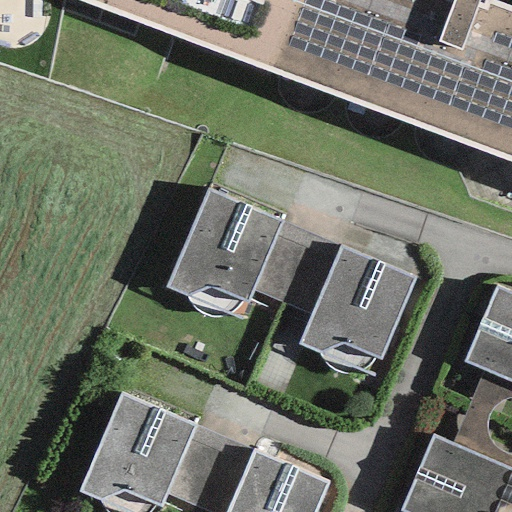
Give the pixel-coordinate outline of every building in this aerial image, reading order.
[(80,0),(511,162),(511,6),(493,0),(80,0)] [(283,222),(209,189),(165,288),(187,297),(189,301),(193,308),(198,313),(204,317),(213,319),(222,317),(230,314),(236,309),(241,301),(246,302),(283,222)] [(418,277),(343,245),(300,343),(321,352),(324,356),(328,363),(332,368),(338,373),(348,374),(356,372),(364,369),(371,364),(375,356),(380,358),(418,277)] [(511,292),(497,286),(462,362),(511,383),(511,292)] [(196,425),(122,393),(78,491),(100,500),(102,504),(106,511),(107,511),(149,511),(154,504),(159,506),(196,425)] [(511,511),(511,469),(431,437),(400,510),(404,511),(511,511)] [(314,511),(329,481),(254,449),(226,511),(314,511)]
